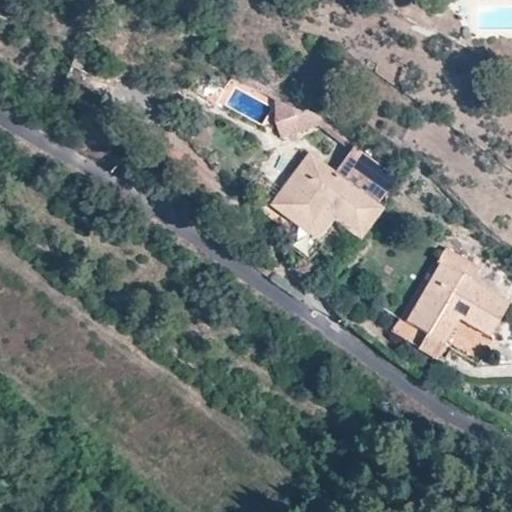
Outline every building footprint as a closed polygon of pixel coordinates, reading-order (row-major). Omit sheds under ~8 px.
[(193,35),(175,25),(170,34),(188,44),(193,35)] [(294,116),(293,108),(274,99),(274,123),(294,116)] [(313,127),(310,117),(308,107),(308,105),(293,108),(294,116),(274,123),(281,138),(313,127)] [(369,162),(373,157),(308,107),(310,117),(369,162)] [(332,220),(361,240),(384,209),(384,208),(352,184),(308,153),(292,174),(270,204),(262,199),(256,207),(285,233),(312,257),(320,244),(317,241),(332,220)] [(384,208),(388,202),(385,194),(398,177),(373,157),(369,162),(352,184),(384,208)] [(441,364),(448,350),(442,346),(457,320),(488,337),(508,301),(471,280),(479,266),(445,247),(437,262),(438,263),(404,322),(399,319),(391,333),(441,364)] [(452,345),(448,350),(476,366),(479,361),(452,345)]
